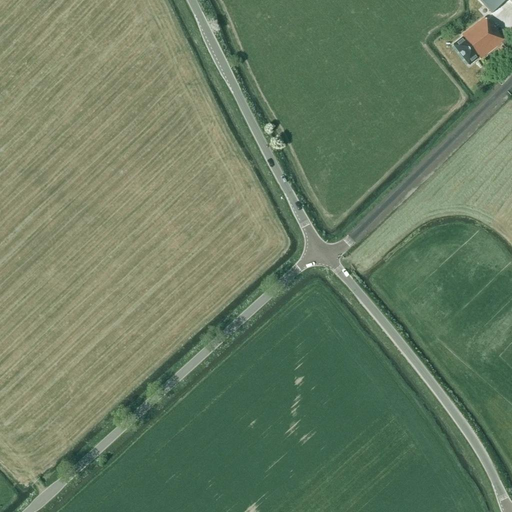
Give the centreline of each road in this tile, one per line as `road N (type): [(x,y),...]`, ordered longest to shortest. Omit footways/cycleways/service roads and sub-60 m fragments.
road 1 (tertiary): [(29,511),(319,249)]
road 2 (tertiary): [(506,511),(448,406),(319,249)]
road 3 (tertiary): [(319,249),(191,0)]
